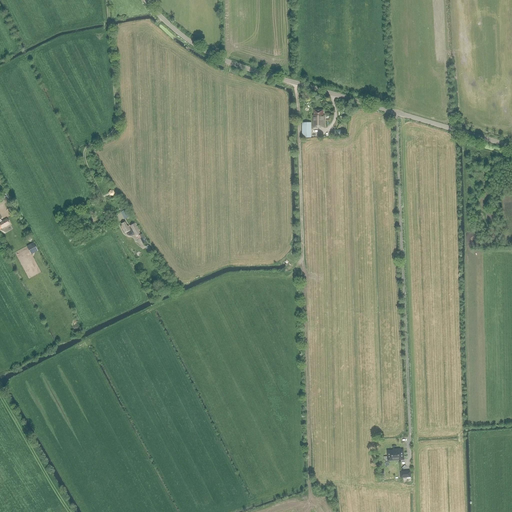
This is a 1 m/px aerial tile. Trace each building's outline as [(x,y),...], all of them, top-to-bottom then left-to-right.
[(314,110),(314,115),(313,115),(313,127),(324,127),(324,115),(323,115),(323,110),(314,110)] [(311,138),(311,122),(302,122),(302,138),(311,138)] [(129,217),(125,209),(121,212),(124,219),(129,217)] [(0,225),(1,228),(9,224),(6,219),(1,221),(0,219),(0,217),(0,218),(0,217),(0,225)] [(131,228),(129,228),(128,226),(127,226),(124,222),(121,224),(122,225),(120,226),(124,233),(125,233),(126,235),(128,236),(130,236),(131,236),(134,234),(135,237),(136,236),(138,239),(140,238),(143,243),(145,241),(141,234),(140,234),(134,223),(130,225),(130,226),(130,227),(131,228)] [(38,251),(33,242),(27,246),(31,254),(38,251)] [(393,450),(387,451),(388,460),(404,459),(403,450),(400,450),(400,449),(393,449),(393,450)]
